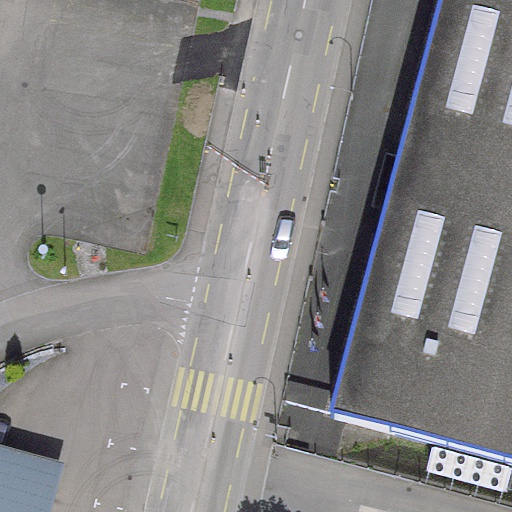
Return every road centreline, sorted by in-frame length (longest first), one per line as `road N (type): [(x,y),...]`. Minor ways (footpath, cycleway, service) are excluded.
road 1 (secondary): [(306,0),(241,297)]
road 2 (residential): [(0,333),(140,296),(241,297)]
road 3 (secondary): [(241,297),(191,511)]
